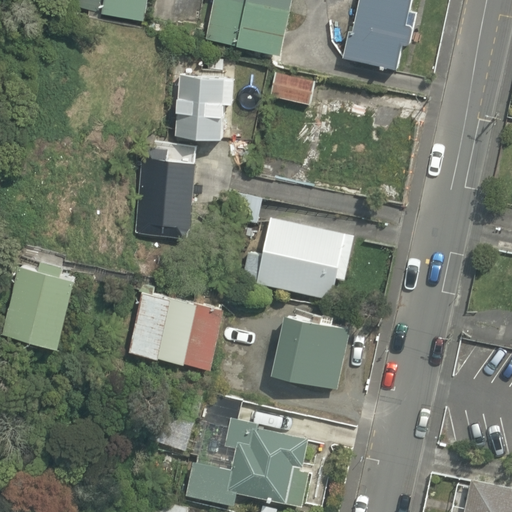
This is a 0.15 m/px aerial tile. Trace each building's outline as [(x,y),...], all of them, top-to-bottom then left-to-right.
[(142,0),(72,0),(71,5),(140,17),(142,0)] [(285,0),(208,0),(202,38),(277,51),(285,0)] [(409,0),(354,0),(342,57),(395,69),(409,0)] [(232,59),(174,57),(170,129),(229,132),(232,59)] [(312,77),(273,70),(269,95),(307,102),(312,77)] [(361,193),(375,105),(318,95),(304,183),(361,193)] [(168,151),(138,150),(135,232),(186,234),(189,159),(168,158),(168,151)] [(256,222),(261,193),(239,190),(235,218),(256,222)] [(343,278),(353,232),(263,213),(248,279),(327,296),(332,275),(343,278)] [(65,272),(11,259),(0,307),(0,328),(49,340),(65,272)] [(153,358),(167,288),(134,281),(120,352),(153,358)] [(179,363),(193,293),(167,288),(153,358),(179,363)] [(193,293),(179,363),(207,369),(221,298),(193,293)] [(347,325),(276,310),(262,374),(334,389),(347,325)] [(236,489),(297,504),(305,472),(297,470),(306,435),(226,416),(219,444),(225,446),(221,460),(192,454),(185,493),(233,502),(236,489)] [(511,511),(511,484),(460,473),(451,511),(511,511)] [(184,511),(185,506),(146,498),(142,511),(184,511)]
